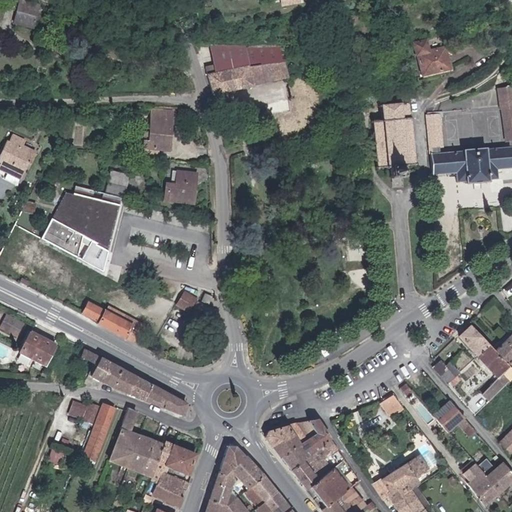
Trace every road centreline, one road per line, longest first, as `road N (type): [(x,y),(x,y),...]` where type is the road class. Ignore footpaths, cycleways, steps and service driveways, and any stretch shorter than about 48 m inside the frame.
road 1 (unclassified): [(237,378),(223,160),(206,99)]
road 2 (primary): [(0,285),(209,394)]
road 3 (residential): [(409,321),(402,204),(423,178),(424,102)]
road 4 (unclassified): [(211,413),(181,424),(103,395),(0,384)]
road 5 (residential): [(0,94),(206,99)]
road 6 (residential): [(417,350),(511,461)]
road 7 (residential): [(317,400),(388,511)]
road 8 (residential): [(511,262),(417,350)]
road 9 (tertiary): [(303,385),(409,321)]
road 10 (tertiary): [(409,321),(511,251)]
